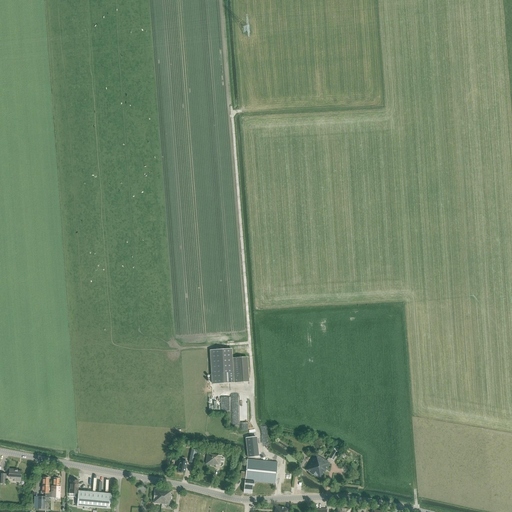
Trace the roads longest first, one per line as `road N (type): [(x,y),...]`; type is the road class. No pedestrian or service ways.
road 1 (unclassified): [(422,511),(338,497),(248,500),(0,451)]
road 2 (track): [(232,112),(252,417),(264,452),(282,461),(276,499)]
road 3 (track): [(231,106),(241,111),(235,0)]
